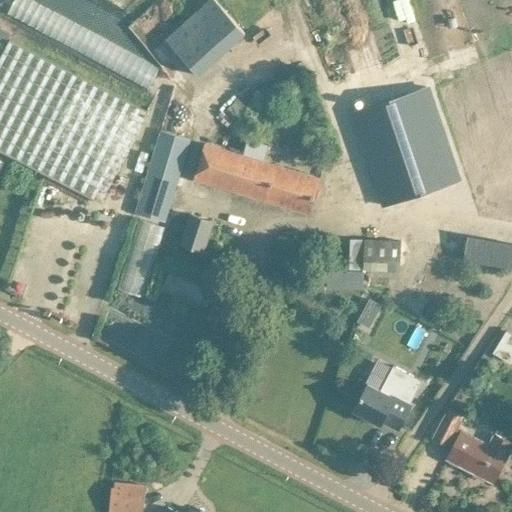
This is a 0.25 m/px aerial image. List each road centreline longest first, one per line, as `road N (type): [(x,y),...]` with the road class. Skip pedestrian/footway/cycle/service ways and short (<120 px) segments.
road 1 (tertiary): [(365,511),(0,319)]
road 2 (unclassified): [(365,511),(511,292)]
